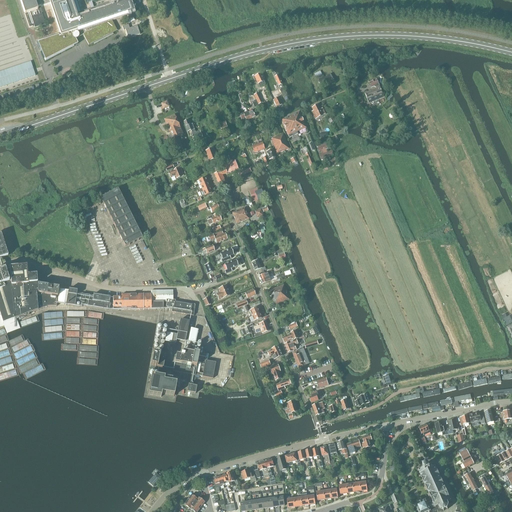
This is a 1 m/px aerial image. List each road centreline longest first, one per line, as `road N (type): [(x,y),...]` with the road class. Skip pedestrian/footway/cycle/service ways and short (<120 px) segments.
road 1 (secondary): [(0,136),(280,45),(433,37)]
road 2 (residential): [(316,423),(374,408),(402,390),(511,368)]
road 3 (unclassified): [(0,267),(15,262),(112,289),(193,290)]
road 4 (unclassified): [(316,423),(252,270)]
road 5 (residential): [(199,472),(321,439)]
road 6 (residential): [(388,426),(511,402)]
